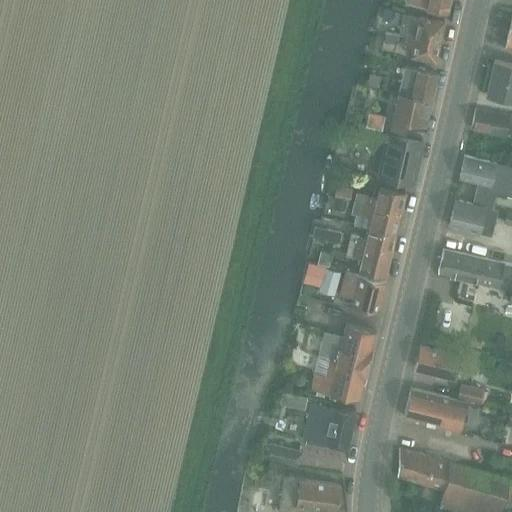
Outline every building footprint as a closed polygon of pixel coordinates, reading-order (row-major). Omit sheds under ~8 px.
[(407,0),(407,5),(446,13),(448,14),(450,0),(407,0)] [(378,6),(375,16),(389,20),(392,10),(378,6)] [(402,12),(398,32),(440,41),(444,21),(402,12)] [(395,43),(398,34),(385,31),(383,41),(395,43)] [(436,62),(440,41),(398,32),(398,34),(403,35),(401,46),(410,47),(409,57),(436,62)] [(511,100),(511,64),(493,60),(485,94),(511,100)] [(405,65),(399,92),(432,99),(438,73),(405,65)] [(369,73),(366,84),(378,87),(381,76),(369,73)] [(406,130),(408,122),(426,127),(432,99),(399,92),(391,127),(406,130)] [(511,115),(475,107),(470,128),(505,135),(505,134),(511,135),(511,115)] [(386,115),(370,112),(367,126),(375,127),(383,129),(386,115)] [(356,135),(372,139),(375,127),(367,126),(358,124),(356,135)] [(388,133),(378,175),(414,184),(424,142),(388,133)] [(453,201),(448,228),(477,234),(477,232),(483,208),(485,196),(487,191),(495,193),(496,193),(511,196),(511,166),(494,162),(464,155),(459,178),(476,182),(473,193),(471,205),(454,201),(453,201)] [(336,185),(333,197),(349,200),(352,189),(336,185)] [(356,191),(353,202),(400,214),(405,193),(378,186),(376,196),(356,191)] [(332,207),(345,210),(348,201),(335,197),(332,207)] [(371,217),(368,228),(395,235),(400,214),(353,202),(351,212),(371,217)] [(339,243),(342,232),(314,226),(311,237),(339,243)] [(350,232),(347,245),(390,255),(395,235),(368,228),(366,238),(358,236),(358,234),(350,232)] [(385,276),(390,255),(347,245),(345,254),(361,258),(358,269),(385,276)] [(511,300),(511,263),(442,248),(437,274),(509,289),(507,299),(511,300)] [(317,263),(328,266),(331,253),(320,251),(317,263)] [(321,283),(325,268),(327,268),(327,267),(311,263),(306,278),(321,283)] [(332,302),(340,272),(327,268),(325,268),(321,283),(317,298),(332,302)] [(353,297),(352,299),(351,306),(354,306),(353,310),(361,312),(361,308),(378,312),(386,280),(350,271),(349,272),(345,271),(339,294),(353,297)] [(330,392),(357,400),(374,330),(347,324),(344,335),(323,330),(318,355),(311,387),(316,388),(316,389),(322,391),(330,392)] [(453,377),(456,365),(471,368),(475,353),(458,349),(457,353),(420,345),(415,369),(422,370),(422,373),(439,377),(439,374),(453,377)] [(485,364),(481,369),(489,376),(493,371),(485,364)] [(459,384),(456,398),(467,401),(480,403),(483,390),(459,384)] [(411,388),(405,418),(459,430),(466,401),(411,388)] [(283,391),(280,403),(304,409),(307,397),(283,391)] [(312,402),(303,438),(328,445),(327,446),(335,448),(336,446),(347,449),(356,413),(312,402)] [(301,450),(268,442),(264,457),(297,465),(301,450)] [(399,446),(397,476),(441,489),(437,506),(447,509),(455,511),(459,511),(499,511),(502,504),(509,478),(448,460),(399,446)] [(278,510),(293,511),(295,511),(297,506),(337,511),(341,484),(257,473),(255,484),(281,488),(278,510)]
